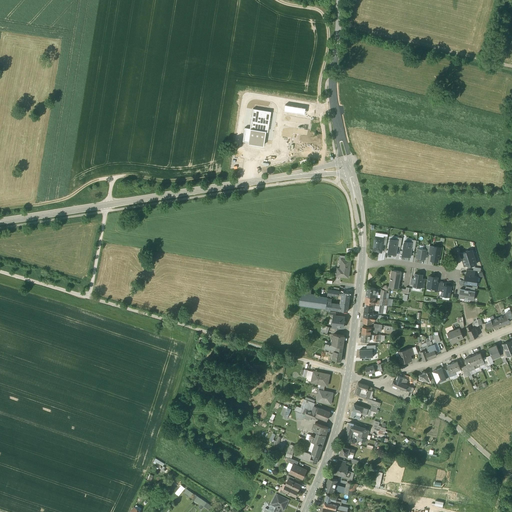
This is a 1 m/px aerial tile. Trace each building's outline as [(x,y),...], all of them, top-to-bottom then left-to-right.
[(306,108),(285,104),(284,111),(305,114),(306,108)] [(253,108),(249,128),(244,127),(242,141),(247,142),(247,143),(263,146),(265,132),(267,132),(271,111),(253,108)] [(384,238),(375,237),(373,251),(381,252),(383,245),(384,238)] [(390,239),(388,253),(396,255),(398,246),(399,240),(398,240),(390,239)] [(412,243),(405,241),(402,256),(410,257),(412,248),(413,243),(412,243)] [(433,246),(432,255),(431,260),(439,262),(441,247),(433,246)] [(418,249),(417,258),(425,259),(426,251),(426,250),(418,249)] [(472,250),(461,254),(465,266),(468,265),(469,266),(476,264),(472,250)] [(346,259),(341,259),(340,268),(337,268),(337,274),(341,274),(341,276),(348,277),(350,260),(346,259)] [(401,272),(392,270),(390,278),(390,279),(389,287),(398,289),(401,272)] [(470,273),(466,272),(466,275),(465,275),(464,283),(476,285),(477,281),(475,280),(476,277),(474,276),(475,275),(470,274),(470,273)] [(423,274),(415,273),(414,278),(413,284),(413,286),(421,287),(422,278),(423,274)] [(429,276),(427,287),(435,289),(437,282),(437,277),(429,276)] [(443,285),(442,291),(441,295),(449,296),(451,286),(443,285)] [(311,288),(302,287),(301,294),(310,295),(311,288)] [(376,288),(367,287),(366,295),(375,297),(375,294),(377,294),(377,292),(376,292),(376,288)] [(465,290),(460,289),(459,297),(474,300),(475,291),(474,291),(465,290)] [(333,290),(328,290),(327,297),(327,298),(326,303),(330,303),(331,296),(338,297),(339,291),(333,290)] [(350,294),(343,293),(339,291),(338,297),(342,297),(341,305),(340,310),(348,311),(350,294)] [(310,295),(301,294),(299,304),(326,308),(326,303),(327,298),(310,295)] [(374,303),(365,302),(364,310),(372,312),(373,305),(378,306),(378,308),(379,309),(380,304),(374,303)] [(503,316),(499,318),(502,325),(506,323),(510,322),(509,319),(510,318),(508,318),(507,314),(506,314),(503,316)] [(336,316),(334,316),(333,325),(332,325),(332,328),(337,330),(337,327),(343,327),(344,324),(346,322),(344,321),(344,317),(336,316)] [(494,319),(491,321),(493,325),(495,328),(498,327),(498,326),(502,325),(499,318),(494,319)] [(329,327),(323,325),(321,331),(327,334),(329,327)] [(452,333),(447,335),(451,344),(451,343),(458,340),(459,340),(464,338),(459,328),(451,332),(452,333)] [(468,331),(471,339),(478,336),(475,328),(471,329),(468,331)] [(344,336),(333,334),(332,345),(334,345),(343,347),(344,336)] [(511,353),(511,343),(511,341),(503,344),(503,345),(507,354),(504,356),(505,357),(511,353)] [(426,343),(421,344),(422,347),(420,348),(422,351),(425,350),(426,353),(430,352),(428,346),(426,343)] [(432,345),(428,346),(430,352),(426,353),(428,359),(437,356),(435,353),(437,352),(434,344),(432,344),(432,345)] [(343,347),(334,345),(333,349),(334,349),(332,359),(341,361),(343,347)] [(496,345),(488,348),(493,358),(500,355),(501,355),(498,349),(496,345)] [(504,356),(501,348),(498,349),(501,355),(500,355),(504,363),(507,362),(505,357),(504,356)] [(408,349),(400,351),(401,355),(400,356),(401,363),(411,360),(410,355),(408,349)] [(360,350),(361,358),(373,357),(372,350),(360,350)] [(480,353),(475,355),(478,362),(479,362),(483,360),(484,360),(483,359),(480,353)] [(475,355),(470,357),(473,365),(477,363),(478,362),(475,355)] [(473,365),(470,357),(465,359),(467,365),(469,370),(469,371),(470,371),(475,368),(473,365)] [(457,361),(452,363),(455,371),(460,369),(457,361)] [(379,364),(373,365),(375,372),(385,369),(384,363),(381,363),(379,364)] [(452,363),(447,366),(448,369),(450,373),(454,371),(455,371),(452,363)] [(373,365),(366,367),(368,373),(375,372),(373,365)] [(441,368),(433,371),(437,382),(445,378),(442,370),(441,368)] [(329,376),(321,374),(322,373),(313,371),(312,379),(321,381),(320,384),(325,385),(327,385),(329,376)] [(423,373),(419,374),(419,379),(428,382),(430,381),(430,380),(427,374),(427,372),(426,373),(425,372),(424,372),(423,372),(423,373)] [(400,383),(396,381),(393,380),(391,384),(393,385),(393,386),(396,388),(397,386),(405,390),(407,385),(402,383),(400,382),(400,383)] [(369,386),(358,382),(356,390),(360,392),(361,392),(361,390),(362,388),(366,390),(369,386)] [(324,391),(319,390),(318,394),(321,395),(319,402),(329,404),(330,397),(332,397),(333,393),(324,391)] [(364,407),(354,404),(352,410),(361,413),(366,414),(367,409),(364,407)] [(311,412),(307,410),(305,414),(311,417),(315,419),(316,416),(319,408),(314,406),(311,412)] [(319,408),(316,416),(327,420),(330,412),(319,408)] [(361,413),(352,410),(350,416),(360,419),(361,416),(360,416),(361,413)] [(328,427),(315,423),(313,430),(317,432),(326,435),(328,427)] [(353,424),(348,423),(346,432),(351,433),(352,430),(359,432),(361,427),(353,424)] [(367,429),(361,427),(359,432),(368,435),(369,431),(367,429)] [(326,435),(317,432),(315,436),(311,435),(309,440),(315,442),(323,445),(326,435)] [(351,433),(346,432),(344,440),(351,442),(354,443),(356,439),(353,439),(350,438),(351,434),(351,433)] [(273,442),(281,445),(284,437),(279,435),(277,440),(274,439),(273,442)] [(323,445),(315,442),(312,453),(319,455),(323,445)] [(350,448),(342,446),(339,454),(343,455),(342,456),(345,457),(345,456),(347,457),(348,453),(350,448)] [(301,451),(299,457),(316,463),(319,455),(312,453),(311,454),(301,451)] [(297,465),(293,463),(293,464),(289,472),(302,478),(306,470),(297,465)] [(338,463),(337,469),(335,469),(334,473),(342,475),(343,476),(344,471),(346,472),(348,466),(345,465),(338,463)] [(346,472),(344,471),(343,476),(342,475),(342,477),(352,480),(353,475),(346,473),(346,472)] [(337,479),(328,477),(326,484),(335,486),(337,479)] [(293,481),(289,479),(286,485),(298,490),(301,484),(293,481)] [(353,483),(348,482),(345,493),(351,494),(352,491),(353,483)] [(298,490),(286,485),(283,490),(283,491),(287,492),(295,496),(298,490)] [(289,500),(276,493),(271,504),(277,507),(274,511),(281,511),(283,510),(289,500)] [(211,506),(192,494),(190,497),(200,504),(198,508),(201,510),(204,507),(209,510),(211,506)]
